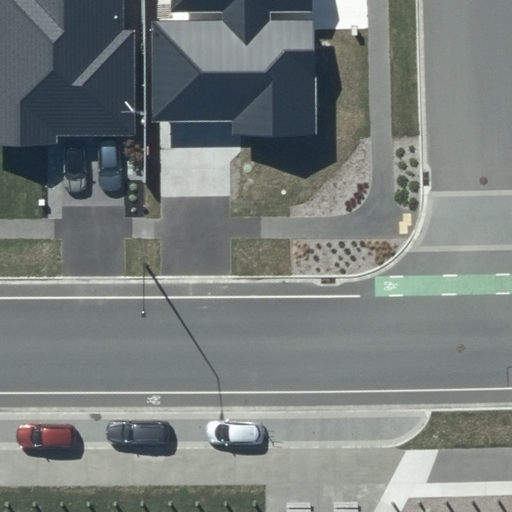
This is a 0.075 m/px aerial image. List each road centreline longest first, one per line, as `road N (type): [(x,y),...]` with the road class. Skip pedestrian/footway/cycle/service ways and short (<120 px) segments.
road 1 (residential): [(487,342),(0,348)]
road 2 (residential): [(478,0),(487,342)]
